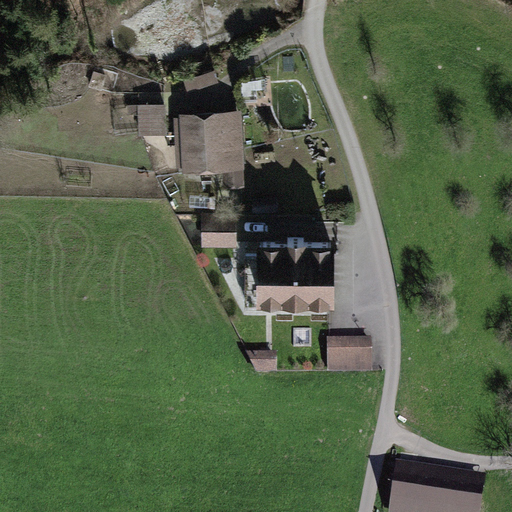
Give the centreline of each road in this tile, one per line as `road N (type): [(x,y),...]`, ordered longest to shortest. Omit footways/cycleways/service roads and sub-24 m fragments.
road 1 (residential): [(319,0),(313,31),(386,269),(396,343),(389,432)]
road 2 (residential): [(389,432),(453,464),(511,470)]
